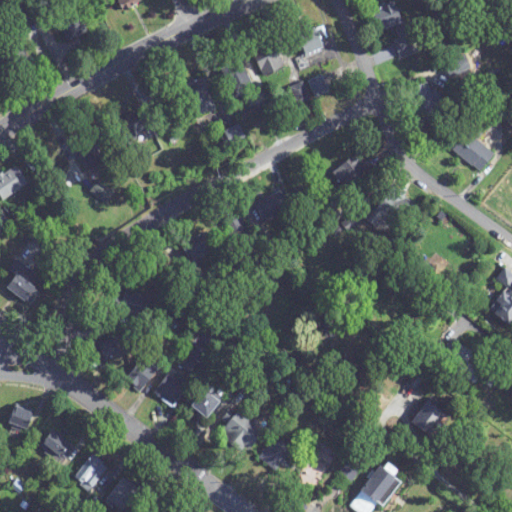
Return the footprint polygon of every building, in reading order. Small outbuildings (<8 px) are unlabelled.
[(116,0),(122,12),(141,3),(139,0),(116,0)] [(378,32),(395,26),(400,41),(394,43),(399,58),(413,54),(397,3),(372,11),(378,32)] [(68,38),(84,33),(74,5),(58,10),(68,38)] [(17,26),(29,19),(24,9),(11,16),(17,26)] [(320,41),(327,38),(324,28),(297,37),(303,56),(322,50),(320,41)] [(29,63),(17,38),(2,45),(14,70),(29,63)] [(264,77),(284,67),(272,46),(253,56),(264,77)] [(234,99),(255,91),(242,59),(221,68),(234,99)] [(308,83),(317,98),(329,92),(321,76),(308,83)] [(184,87),(196,118),(217,109),(205,79),(184,87)] [(421,124),(441,114),(425,82),(405,92),(421,124)] [(310,102),(302,83),(291,88),(299,106),(310,102)] [(150,129),(142,112),(117,123),(124,140),(150,129)] [(447,145),(478,172),(493,155),(477,141),(485,131),(471,118),(447,145)] [(73,143),(87,172),(105,163),(91,134),(73,143)] [(333,172),(344,188),(368,171),(356,155),(333,172)] [(0,176),(0,200),(1,202),(27,185),(15,167),(0,176)] [(255,203),(264,222),(293,209),(284,190),(255,203)] [(214,250),(206,234),(182,245),(191,262),(214,250)] [(27,305),(37,290),(28,284),(34,275),(17,264),(11,272),(14,274),(4,289),(27,305)] [(511,318),(511,274),(504,268),(495,281),(505,289),(488,310),(506,325),(511,318)] [(146,318),(151,297),(118,290),(114,310),(146,318)] [(103,364),(113,360),(106,343),(96,347),(103,364)] [(444,366),(474,385),(487,363),(457,344),(444,366)] [(191,375),(204,360),(192,348),(178,364),(191,375)] [(140,393),(161,366),(144,353),(124,380),(140,393)] [(189,383),(179,377),(177,381),(167,375),(154,395),(174,407),(189,383)] [(189,408),(205,420),(218,403),(203,391),(189,408)] [(426,438),(442,418),(426,404),(409,423),(426,438)] [(7,427),(28,433),(33,413),(12,407),(7,427)] [(239,455),(265,430),(243,407),(218,432),(239,455)] [(39,446),(63,464),(74,450),(50,432),(39,446)] [(292,451),(275,437),(258,459),(275,472),(292,451)] [(91,493),(108,467),(91,456),(73,481),(91,493)] [(372,507),(393,480),(377,468),(357,494),(372,507)]
